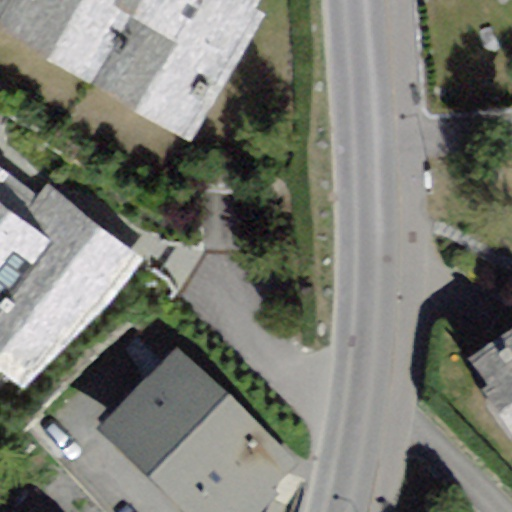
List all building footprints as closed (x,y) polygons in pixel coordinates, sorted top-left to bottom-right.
[(0,0),(0,50),(171,150),(254,0),(0,0)] [(126,265),(0,174),(0,371),(37,323),(64,341),(126,265)] [(137,332),(179,373),(198,353),(155,313),(137,332)] [(511,337),(439,385),(496,469),(508,462),(511,467),(511,337)] [(163,358),(80,442),(150,511),(258,511),(283,468),(163,358)]
